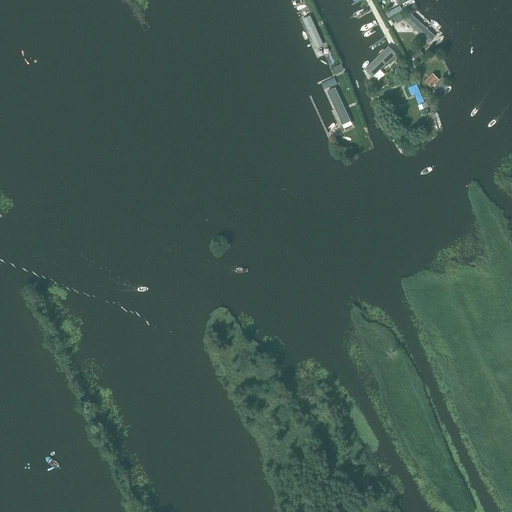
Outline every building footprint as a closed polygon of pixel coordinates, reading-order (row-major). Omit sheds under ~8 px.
[(439,38),(411,12),(403,18),(431,46),(439,38)] [(323,45),(309,14),(299,18),(314,49),(323,45)] [(391,28),(398,24),(396,19),(389,23),(391,28)] [(388,48),(365,70),(371,77),(395,55),(388,48)] [(415,62),(423,57),(420,52),(412,57),(415,62)] [(335,75),(343,71),(340,65),(332,69),(335,75)] [(432,74),(424,82),(430,88),(438,80),(432,74)] [(412,87),(415,94),(414,94),(418,105),(423,103),(416,85),(412,87)] [(335,88),(325,92),(338,120),(341,127),(351,122),(351,120),(335,88)]
